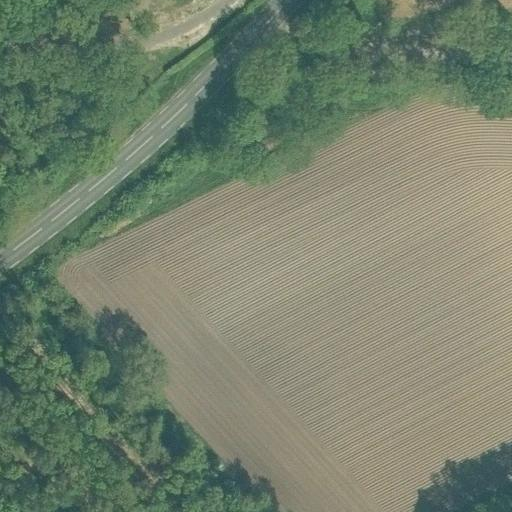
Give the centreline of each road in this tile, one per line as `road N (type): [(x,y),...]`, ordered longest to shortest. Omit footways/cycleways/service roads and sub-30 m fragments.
road 1 (tertiary): [(0,260),(143,145),(283,0)]
road 2 (unclassified): [(0,39),(125,43),(205,19),(230,0)]
road 3 (unclassified): [(356,51),(511,55)]
